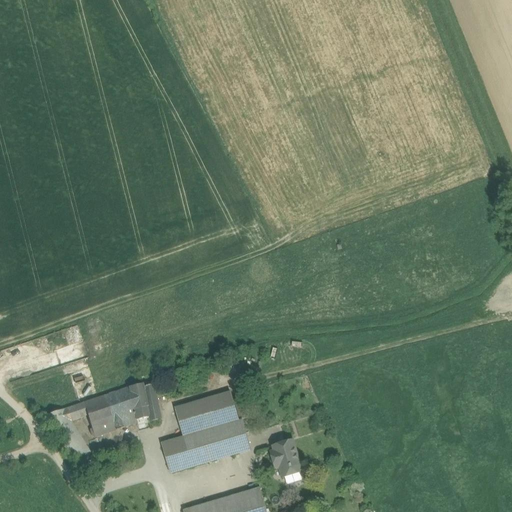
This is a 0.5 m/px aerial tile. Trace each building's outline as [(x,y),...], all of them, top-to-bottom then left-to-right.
[(197,291),(217,285),(213,275),(194,282),(197,291)] [(151,381),(142,383),(142,384),(129,388),(135,415),(136,415),(147,412),(149,422),(160,419),(153,385),(152,385),(151,381)] [(129,388),(63,410),(71,422),(87,415),(92,429),(90,430),(92,435),(95,437),(95,438),(138,423),(136,415),(135,415),(129,388)] [(231,393),(177,409),(186,438),(239,422),(231,393)] [(246,395),(234,398),(241,421),(253,418),(246,395)] [(71,422),(63,410),(44,416),(70,458),(89,451),(87,448),(71,422)] [(186,438),(164,444),(172,473),(249,450),(241,422),(239,422),(186,438)] [(142,436),(97,449),(95,444),(87,448),(89,451),(70,458),(83,478),(148,459),(142,436)] [(293,440),(273,447),(274,452),(271,453),(276,469),(280,468),(283,478),(285,478),(287,485),(289,486),(302,482),(303,480),(300,473),(303,472),(293,440)] [(267,511),(261,488),(184,511),(267,511)]
